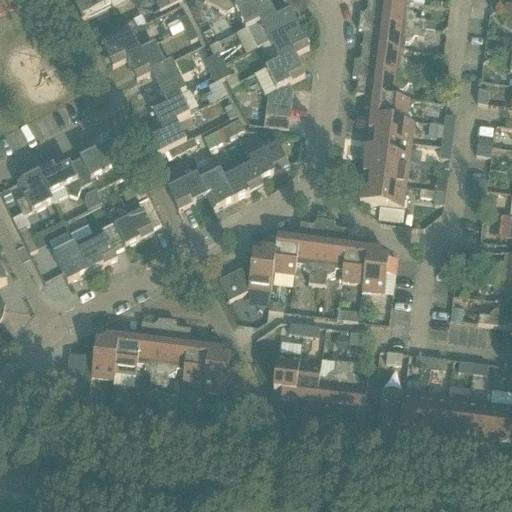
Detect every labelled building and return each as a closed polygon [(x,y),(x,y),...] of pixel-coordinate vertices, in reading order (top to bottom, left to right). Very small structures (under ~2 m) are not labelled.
[(110,7),(107,1),(106,1),(105,0),(70,0),(81,22),(110,7)] [(171,8),(167,0),(156,6),(159,14),(171,8)] [(180,0),(167,0),(171,8),(182,3),(180,0)] [(218,11),(224,0),(210,0),(208,5),(218,11)] [(244,0),(224,0),(218,11),(226,16),(234,12),(245,33),(247,32),(259,26),(259,25),(274,18),(274,17),(264,0),(256,0),(247,5),(244,0)] [(409,15),(410,7),(368,2),(366,14),(363,16),(360,16),(359,25),(425,33),(426,25),(416,23),(416,22),(412,16),(409,15)] [(288,10),(274,17),(274,18),(259,25),(259,26),(247,32),(256,50),(268,45),(269,46),(298,31),(288,10)] [(179,23),(184,35),(192,31),(187,19),(179,23)] [(137,31),(133,24),(121,30),(125,37),(130,34),(130,35),(137,31)] [(423,42),(425,33),(359,25),(358,34),(361,34),(363,38),(362,50),(404,55),(405,47),(408,48),(413,43),(414,41),(423,42)] [(125,37),(121,30),(108,36),(112,44),(125,37)] [(198,42),(192,31),(184,35),(190,46),(198,42)] [(308,52),(298,31),(269,46),(279,66),(294,59),(308,52)] [(141,55),(130,35),(130,34),(125,37),(112,44),(101,49),(112,71),(126,64),(126,63),(141,55)] [(165,69),(165,68),(155,48),(141,55),(126,63),(126,64),(136,84),(150,77),(150,76),(165,69)] [(403,63),(404,55),(362,50),(360,61),(357,64),(354,64),(353,73),(419,81),(420,72),(410,71),(410,69),(406,63),(403,63)] [(218,57),(211,61),(216,72),(224,68),(218,57)] [(289,88),(305,79),(294,59),(279,66),(265,73),(275,93),(268,96),(266,107),(291,110),(293,95),(289,88)] [(216,72),(211,61),(203,65),(209,76),(216,72)] [(171,65),(165,68),(165,69),(150,76),(150,77),(164,104),(185,94),(171,65)] [(230,79),(224,68),(216,72),(222,83),(230,79)] [(222,83),(216,72),(209,76),(214,87),(222,83)] [(417,90),(419,81),(353,73),(352,81),(355,82),(357,85),(356,98),(366,99),(366,98),(398,102),(399,95),(402,95),(407,90),(407,89),(417,90)] [(489,94),(479,93),(477,108),(487,109),(489,94)] [(186,94),(185,94),(164,104),(150,111),(160,132),(175,124),(176,125),(190,118),(179,97),(186,94)] [(409,103),(398,102),(366,98),(366,99),(364,112),(371,113),(370,120),(406,125),(409,103)] [(230,123),(238,119),(232,107),(224,111),(230,123)] [(289,122),(291,110),(266,107),(265,119),(289,122)] [(288,134),(289,122),(265,119),(263,131),(288,134)] [(455,120),(445,119),(443,134),(453,135),(455,120)] [(413,126),(406,125),(370,120),(368,134),(376,135),(375,143),(411,147),(413,126)] [(240,123),(231,128),(236,139),(246,134),(240,123)] [(186,145),(176,125),(175,124),(160,132),(146,139),(157,160),(168,155),(180,148),(186,145)] [(236,139),(231,128),(222,133),(227,144),(236,139)] [(208,154),(223,146),(217,134),(202,142),(208,154)] [(451,149),(453,135),(443,134),(441,148),(451,149)] [(193,141),(186,145),(180,148),(184,155),(196,149),(193,141)] [(491,152),(493,142),(478,141),(477,150),(491,152)] [(408,169),(411,147),(375,143),(373,151),(366,150),(365,163),(408,169)] [(140,188),(119,145),(110,150),(109,148),(80,162),(92,186),(97,197),(127,182),(132,192),(140,188)] [(184,155),(180,148),(168,155),(171,162),(184,155)] [(450,164),(451,149),(441,148),(440,163),(450,164)] [(277,149),(248,164),(251,169),(260,185),(260,184),(288,170),(277,149)] [(490,162),(491,152),(477,150),(475,160),(490,162)] [(81,192),(92,186),(80,162),(70,167),(67,163),(39,177),(53,206),(68,199),(76,203),(81,193),(81,192)] [(405,190),(408,169),(365,163),(363,177),(370,178),(369,186),(405,190)] [(263,190),(260,184),(260,185),(251,169),(224,182),(223,183),(234,204),(263,190)] [(223,183),(224,182),(220,175),(199,185),(196,179),(206,201),(213,215),(234,204),(223,183)] [(53,206),(39,177),(18,187),(25,201),(17,205),(25,221),(53,206)] [(206,201),(196,179),(167,194),(178,215),(206,201)] [(446,196),(447,181),(437,180),(436,194),(446,196)] [(486,195),(487,185),(473,184),(471,193),(486,195)] [(402,212),(405,190),(369,186),(368,194),(361,193),(359,207),(402,212)] [(146,199),(140,188),(132,192),(138,203),(146,199)] [(485,205),(486,195),(471,193),(470,203),(485,205)] [(444,210),(446,196),(436,194),(434,209),(444,210)] [(114,230),(113,228),(125,252),(154,237),(152,234),(162,229),(149,203),(139,208),(142,216),(114,230)] [(317,289),(325,224),(316,222),(316,226),(312,228),(300,227),(299,236),(294,269),(296,269),(303,270),(303,273),(308,278),(309,278),(308,288),(317,289)] [(334,225),(325,224),(317,289),(326,290),(327,280),(329,281),(335,277),(335,274),(342,275),(343,275),(347,243),(349,233),(336,231),(334,228),(334,225)] [(125,252),(113,228),(102,233),(106,241),(96,246),(92,238),(74,247),(88,276),(117,262),(114,257),(125,252)] [(32,242),(26,231),(19,235),(24,246),(32,242)] [(294,269),(299,236),(285,235),(284,242),(276,241),(275,253),(272,278),(273,278),(273,277),(294,280),(296,269),(294,269)] [(38,254),(32,242),(24,246),(31,258),(38,254)] [(342,275),(341,286),(366,289),(370,253),(360,251),(361,244),(347,243),(343,275),(342,275)] [(88,276),(74,247),(71,249),(53,258),(67,287),(88,276)] [(244,256),(242,272),(251,273),(248,293),(270,296),(273,278),(272,278),(275,253),(262,251),(261,258),(244,256)] [(395,280),(397,264),(380,261),(381,254),(370,253),(366,289),(365,296),(384,298),(386,279),(395,280)] [(511,259),(503,258),(502,267),(499,266),(494,271),(494,273),(484,272),(483,280),(511,283),(511,259)] [(247,296),(242,272),(218,284),(228,305),(247,296)] [(511,283),(483,280),(482,289),(492,290),(492,292),(495,298),(498,298),(497,306),(511,308),(511,283)] [(283,317),(284,307),(269,305),(268,315),(283,317)] [(511,308),(497,306),(497,314),(493,314),(489,319),(488,320),(478,319),(477,328),(511,332),(511,308)] [(357,327),(359,317),(344,315),(343,325),(357,327)] [(158,389),(166,323),(157,322),(156,325),(153,328),(141,326),(140,336),(136,369),(137,369),(144,370),(143,373),(148,378),(150,378),(149,388),(158,389)] [(184,375),(188,342),(190,332),(177,331),(175,328),(175,325),(166,323),(158,389),(167,390),(168,380),(170,380),(176,377),(176,374),(183,375),(184,375)] [(303,340),(304,330),(290,328),(288,338),(303,340)] [(317,342),(319,332),(304,330),(303,340),(317,342)] [(140,336),(126,335),(126,342),(118,341),(113,377),(114,377),(135,380),(137,369),(136,369),(140,336)] [(87,344),(84,360),(93,361),(92,374),(91,381),(113,384),(114,377),(113,377),(118,341),(104,339),(103,346),(87,344)] [(203,388),(208,352),(201,351),(201,344),(188,342),(184,375),(183,375),(182,385),(203,388)] [(225,398),(230,362),(222,361),(222,353),(208,352),(203,388),(203,395),(225,398)] [(400,369),(402,359),(387,357),(386,367),(400,369)] [(295,404),(299,368),(300,361),(278,358),(273,394),(281,395),(280,403),(295,404)] [(93,361),(84,360),(69,359),(67,371),(92,374),(93,361)] [(429,373),(430,363),(416,361),(414,371),(429,373)] [(444,375),(445,365),(430,363),(429,373),(444,375)] [(338,433),(346,367),(336,366),(335,376),(333,376),(327,379),(327,382),(321,382),(316,424),(325,426),(328,429),(327,432),(338,433)] [(472,378),(473,368),(459,366),(457,376),(472,378)] [(361,430),(364,410),(367,388),(358,387),(359,383),(354,378),(352,378),(353,368),(346,367),(338,433),(345,434),(346,431),(349,429),(361,430)] [(316,424),(321,382),(319,382),(321,371),(299,368),(295,404),(302,405),(301,412),(314,414),(313,424),(316,424)] [(486,380),(488,370),(473,368),(472,378),(486,380)] [(91,381),(92,374),(67,371),(66,382),(90,385),(91,381)] [(511,383),(511,372),(501,372),(500,382),(511,383)] [(89,397),(90,389),(90,385),(66,382),(64,394),(89,397)] [(87,409),(89,397),(64,394),(63,406),(87,409)] [(421,436),(425,401),(403,398),(402,404),(403,404),(398,441),(412,443),(413,435),(421,436)] [(441,446),(447,403),(425,401),(421,436),(428,437),(428,445),(441,446)] [(403,404),(402,404),(402,405),(381,402),(376,445),(390,447),(391,440),(398,441),(403,404)] [(464,442),(468,406),(447,403),(441,446),(455,448),(456,441),(464,442)] [(110,404),(109,414),(124,416),(125,406),(110,404)] [(485,452),(490,409),(468,406),(464,442),(471,443),(470,450),(485,452)] [(507,447),(511,411),(490,409),(485,452),(498,453),(499,446),(507,447)] [(185,414),(184,424),(199,426),(200,416),(185,414)] [(241,431),(242,421),(227,419),(226,429),(241,431)]
